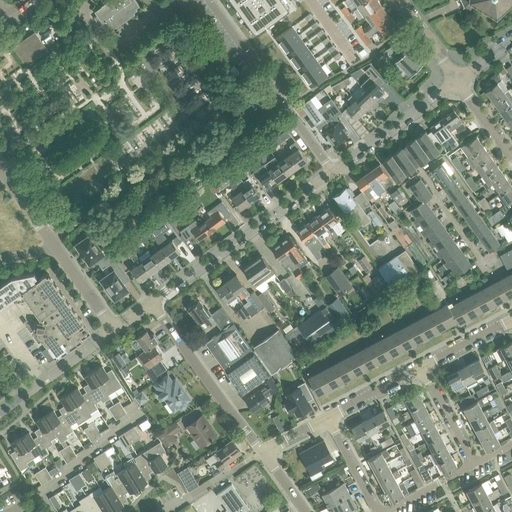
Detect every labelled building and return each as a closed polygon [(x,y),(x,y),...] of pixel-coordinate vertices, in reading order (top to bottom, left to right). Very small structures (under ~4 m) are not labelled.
[(95,12),(108,32),(115,27),(115,28),(117,30),(123,25),(123,24),(122,24),(125,21),(126,21),(135,14),(134,13),(137,10),(136,9),(140,6),(139,6),(135,0),(110,0),(101,6),(102,7),(95,12)] [(231,0),(256,33),(267,25),(267,26),(268,25),(267,24),(289,8),(283,0),(231,0)] [(357,7),(357,8),(360,13),(364,18),(365,17),(366,16),(369,14),(381,5),(377,0),(367,0),(362,4),(357,7)] [(511,0),(461,0),(465,6),(470,9),(474,3),(497,17),(511,2),(511,0)] [(365,17),(368,21),(372,27),(376,24),(389,15),(381,5),(369,14),(366,16),(365,17)] [(345,6),(341,9),(345,16),(350,12),(345,6)] [(350,12),(345,16),(350,23),(355,19),(350,12)] [(365,32),(360,36),(367,46),(372,42),(368,37),(380,29),(384,34),(396,26),(389,15),(376,24),(372,27),(365,32)] [(282,33),(276,38),(278,41),(282,47),(298,35),(292,26),(282,33)] [(360,26),(355,29),(360,36),(365,32),(360,26)] [(17,43),(11,47),(25,66),(47,51),(48,50),(47,49),(36,33),(36,32),(35,31),(18,43),(17,43)] [(298,35),(282,47),(286,52),(288,54),(304,43),(298,35)] [(403,36),(387,49),(387,50),(396,61),(393,64),(403,75),(407,72),(410,75),(423,62),(409,48),(411,45),(403,36)] [(304,43),(288,54),(293,62),(309,50),(304,43)] [(309,50),(293,62),(299,70),(315,58),(309,50)] [(315,58),(299,70),(305,78),(321,66),(315,58)] [(234,65),(229,69),(235,77),(237,75),(240,73),(238,70),(237,69),(234,65)] [(321,66),(305,78),(311,86),(325,76),(327,75),(321,66)] [(370,76),(360,85),(361,86),(363,88),(365,90),(375,101),(376,100),(378,102),(383,98),(381,96),(385,92),(375,82),(380,77),(370,66),(365,71),(364,71),(370,76)] [(493,86),(486,91),(493,101),(507,91),(508,90),(501,80),(498,75),(490,81),(493,86)] [(348,78),(340,82),(344,86),(346,85),(351,83),(348,78)] [(340,82),(331,87),(333,89),(334,92),(344,86),(340,82)] [(327,93),(332,89),(331,87),(330,84),(328,85),(327,86),(324,88),(324,89),(327,93)] [(361,87),(352,95),(366,110),(375,101),(365,90),(363,88),(361,86),(361,87)] [(507,91),(493,101),(500,111),(511,102),(511,103),(511,102),(511,95),(508,90),(507,91)] [(313,97),(310,98),(311,99),(311,100),(314,103),(315,105),(317,108),(322,105),(320,102),(315,95),(313,97)] [(352,104),(347,108),(357,118),(366,110),(352,95),(348,99),(352,104)] [(310,98),(301,105),(302,106),(306,112),(318,129),(319,128),(322,133),(322,134),(327,141),(329,140),(333,146),(341,141),(326,120),(322,114),(321,113),(317,108),(315,105),(314,103),(311,100),(311,99),(310,98)] [(511,102),(500,111),(506,120),(511,116),(511,103),(511,102)] [(326,110),(321,113),(322,114),(326,120),(341,141),(347,136),(344,132),(347,130),(340,121),(336,117),(336,116),(341,113),(335,104),(326,110)] [(302,106),(296,109),(301,116),(306,112),(302,106)] [(454,111),(441,120),(450,132),(455,128),(458,132),(465,127),(462,123),(463,123),(454,111)] [(441,120),(430,128),(441,142),(446,138),(449,143),(453,148),(459,144),(455,139),(452,134),(450,132),(441,120)] [(469,129),(460,135),(464,141),(473,134),(469,129)] [(287,130),(276,137),(280,143),(291,135),(287,130)] [(426,131),(407,145),(409,148),(420,163),(421,164),(440,151),(438,148),(426,131)] [(476,136),(461,147),(468,157),(469,156),(475,152),(483,146),(476,136)] [(276,137),(270,142),(274,147),(280,143),(276,137)] [(294,151),(288,154),(297,167),(307,160),(299,148),(300,147),(296,141),(290,145),(292,148),(294,151)] [(468,157),(465,159),(472,169),(476,166),(491,156),(484,146),(483,146),(475,152),(469,156),(468,157)] [(262,148),(256,152),(260,157),(265,153),(262,148)] [(401,148),(383,161),(397,181),(416,167),(403,148),(402,148),(401,148)] [(256,152),(250,156),(253,161),(254,161),(260,157),(256,152)] [(288,154),(278,162),(287,174),(297,167),(288,154)] [(275,156),(265,163),(278,181),(287,174),(278,162),(275,156)] [(456,156),(451,160),(456,166),(460,162),(456,156)] [(491,156),(475,167),(482,176),(497,166),(491,156)] [(432,171),(431,171),(443,187),(453,180),(446,170),(449,167),(445,161),(440,165),(436,167),(432,170),(432,171)] [(460,162),(456,166),(460,172),(465,168),(460,162)] [(265,163),(251,173),(252,175),(256,180),(259,177),(267,189),(278,181),(265,163)] [(380,163),(372,169),(386,188),(393,182),(388,176),(389,176),(380,163)] [(233,165),(227,170),(231,175),(237,170),(233,165)] [(497,166),(482,176),(489,186),(493,183),(504,176),(497,166)] [(245,168),(241,170),(242,170),(247,179),(252,175),(251,173),(246,167),(245,168)] [(372,169),(364,174),(374,187),(378,193),(382,190),(386,188),(372,169)] [(227,170),(213,180),(220,190),(229,183),(233,189),(236,193),(231,197),(240,209),(250,201),(234,179),(231,175),(227,170)] [(364,174),(357,180),(370,199),(372,202),(376,199),(373,196),(374,196),(378,193),(374,187),(364,174)] [(239,175),(234,179),(250,201),(260,194),(251,182),(247,185),(239,175)] [(470,176),(465,179),(469,185),(474,182),(470,176)] [(493,183),(500,193),(511,185),(504,176),(493,183)] [(411,186),(410,187),(421,203),(425,201),(432,195),(420,179),(419,180),(415,183),(411,186)] [(453,180),(443,187),(454,203),(465,196),(453,180)] [(214,194),(220,190),(214,181),(208,186),(214,194)] [(474,182),(469,185),(474,191),(479,188),(474,182)] [(500,193),(497,195),(504,205),(499,208),(503,214),(511,207),(511,186),(511,185),(500,193)] [(346,188),(334,196),(344,211),(350,207),(364,225),(371,220),(367,214),(363,209),(368,205),(370,204),(362,192),(359,193),(354,197),(354,198),(352,196),(354,194),(350,188),(349,188),(348,188),(347,188),(346,188)] [(396,189),(390,194),(396,202),(402,198),(396,189)] [(465,196),(454,203),(466,219),(476,212),(465,196)] [(484,197),(478,202),(481,207),(488,202),(484,197)] [(211,216),(205,221),(212,230),(226,221),(223,217),(230,212),(222,201),(208,211),(211,216)] [(394,201),(389,204),(397,215),(401,211),(394,201)] [(418,205),(410,210),(416,218),(413,221),(415,224),(432,211),(425,201),(421,203),(418,205)] [(488,202),(481,207),(485,211),(491,207),(488,202)] [(323,212),(318,215),(327,228),(334,237),(336,236),(338,235),(331,225),(338,220),(329,207),(328,208),(326,208),(323,210),(323,212)] [(372,210),(367,214),(371,220),(372,221),(371,221),(374,225),(374,226),(375,227),(376,227),(377,227),(378,227),(379,227),(380,227),(381,226),(382,224),(372,210)] [(494,223),(504,216),(500,210),(489,218),(493,223),(494,223)] [(432,211),(415,224),(416,226),(420,224),(424,229),(421,232),(423,235),(440,222),(438,219),(432,211)] [(476,212),(466,219),(477,235),(488,228),(476,212)] [(312,220),(308,223),(323,244),(323,245),(327,243),(323,237),(321,238),(319,234),(327,228),(318,215),(317,216),(315,216),(312,218),(312,220)] [(309,377),(308,377),(317,395),(452,323),(457,321),(459,324),(459,323),(511,295),(511,215),(511,249),(500,255),(507,269),(511,266),(511,274),(451,307),(450,307),(454,305),(451,300),(447,303),(448,303),(448,304),(443,307),(444,308),(310,379),(309,377)] [(155,224),(148,229),(161,247),(170,259),(181,251),(172,239),(169,241),(163,234),(164,233),(163,232),(169,227),(163,219),(155,224)] [(196,219),(181,230),(183,234),(187,240),(195,235),(199,240),(212,230),(205,221),(200,225),(198,223),(196,219)] [(407,219),(402,223),(429,262),(435,258),(407,219)] [(394,220),(388,224),(404,247),(409,244),(412,242),(401,227),(399,228),(394,220)] [(440,222),(423,235),(424,237),(428,234),(431,240),(428,242),(430,245),(448,233),(440,222)] [(511,232),(507,222),(496,227),(501,236),(504,234),(508,241),(511,239),(511,232)] [(301,227),(297,231),(317,258),(321,255),(318,249),(323,245),(323,244),(308,223),(306,224),(305,224),(302,226),(301,227)] [(488,228),(477,235),(489,252),(500,244),(488,228)] [(448,233),(430,245),(432,247),(435,245),(439,251),(436,253),(438,256),(456,243),(448,233)] [(90,234),(76,244),(81,252),(84,257),(85,256),(90,264),(96,259),(101,266),(114,257),(112,254),(111,253),(105,244),(100,248),(90,234)] [(137,234),(127,241),(128,243),(132,248),(135,246),(138,245),(142,241),(137,234)] [(284,240),(281,242),(300,267),(308,261),(290,236),(289,236),(288,236),(284,238),(284,240)] [(272,249),(285,267),(288,265),(298,279),(304,275),(299,268),(300,267),(281,242),(278,245),(276,244),(273,247),(273,248),(272,249)] [(128,243),(122,248),(129,258),(131,257),(136,265),(131,269),(139,281),(140,281),(150,273),(141,261),(138,257),(136,254),(132,248),(128,243)] [(412,243),(407,246),(421,266),(426,263),(412,243)] [(456,243),(438,256),(440,258),(443,256),(447,261),(444,264),(446,266),(463,254),(456,243)] [(161,247),(152,254),(160,266),(170,259),(161,247)] [(148,250),(138,257),(141,261),(150,273),(160,266),(152,254),(148,250)] [(379,268),(378,268),(387,280),(389,283),(393,288),(419,269),(405,250),(397,255),(379,268)] [(463,254),(446,266),(447,269),(451,266),(453,270),(450,272),(453,277),(457,275),(471,265),(463,254)] [(262,256),(252,262),(265,280),(274,273),(262,256)] [(364,256),(357,261),(366,273),(373,268),(364,256)] [(114,257),(101,266),(101,267),(106,264),(111,272),(101,279),(109,290),(107,292),(112,299),(114,298),(115,299),(122,294),(121,292),(127,287),(124,283),(130,279),(114,257)] [(252,262),(243,269),(255,287),(261,292),(269,286),(265,280),(252,262)] [(350,268),(354,274),(359,270),(355,264),(350,268)] [(338,267),(325,276),(340,296),(353,286),(338,267)] [(430,269),(421,273),(426,284),(435,279),(430,269)] [(380,271),(376,274),(380,280),(384,277),(380,271)] [(7,281),(0,285),(0,307),(6,303),(15,297),(16,298),(16,300),(15,301),(14,301),(15,301),(27,319),(30,323),(26,325),(38,342),(42,339),(56,358),(75,344),(77,343),(78,342),(79,341),(82,339),(79,335),(83,332),(84,334),(86,334),(87,333),(87,331),(86,330),(85,330),(83,331),(81,327),(84,325),(82,321),(82,320),(81,318),(79,318),(65,298),(47,272),(36,280),(35,280),(34,279),(37,277),(34,273),(12,277),(7,281)] [(367,274),(362,277),(376,299),(377,299),(393,288),(389,283),(387,280),(380,285),(370,272),(367,274)] [(236,273),(226,281),(236,294),(241,291),(245,297),(240,300),(244,306),(243,306),(245,308),(250,315),(251,317),(259,312),(257,309),(263,305),(264,305),(258,296),(257,296),(256,295),(254,291),(251,293),(250,292),(246,287),(236,273)] [(280,281),(279,282),(286,293),(287,292),(290,297),(294,294),(291,289),(292,288),(285,278),(280,281)] [(437,279),(430,283),(439,301),(447,297),(437,279)] [(226,281),(216,288),(230,308),(234,305),(235,304),(231,298),(236,294),(226,281)] [(258,295),(257,296),(258,296),(264,305),(265,306),(269,312),(274,308),(270,302),(263,292),(258,295)] [(337,297),(327,305),(340,323),(351,315),(337,297)] [(200,300),(188,309),(198,324),(203,330),(209,326),(215,322),(221,331),(234,322),(222,306),(221,306),(212,313),(209,309),(207,310),(200,300)] [(310,316),(298,325),(302,331),(306,337),(312,345),(341,325),(327,305),(310,316)] [(243,306),(237,310),(244,319),(250,315),(245,308),(243,306)] [(221,331),(205,343),(224,370),(242,395),(263,381),(267,377),(269,376),(271,374),(234,322),(221,331)] [(297,325),(284,334),(289,341),(300,333),(302,332),(297,325)] [(272,373),(297,356),(279,329),(254,347),(272,373)] [(136,338),(131,342),(135,348),(141,345),(145,351),(154,345),(160,341),(154,333),(150,335),(147,330),(144,332),(143,330),(139,333),(140,335),(137,337),(136,338)] [(511,341),(500,348),(495,351),(500,361),(506,358),(506,359),(511,355),(511,341)] [(145,351),(140,355),(149,367),(151,366),(154,370),(147,375),(153,383),(159,379),(157,375),(166,369),(163,364),(160,359),(163,358),(154,345),(145,351)] [(119,352),(111,357),(118,368),(126,363),(119,352)] [(480,359),(469,365),(476,378),(482,375),(485,381),(490,378),(480,359)] [(485,362),(485,363),(487,368),(488,368),(493,366),(490,361),(490,360),(485,362)] [(488,368),(487,368),(493,379),(494,379),(500,375),(501,375),(496,364),(494,365),(493,366),(488,368)] [(469,365),(458,370),(465,384),(467,387),(477,381),(476,378),(469,365)] [(102,366),(94,371),(109,395),(122,387),(122,386),(111,369),(109,371),(110,373),(107,375),(102,366)] [(501,375),(500,375),(503,381),(511,377),(511,369),(511,370),(501,375)] [(458,370),(447,376),(454,390),(461,386),(462,389),(467,387),(465,384),(458,370)] [(86,385),(83,387),(86,392),(87,391),(94,403),(101,400),(102,402),(110,398),(108,395),(109,395),(94,371),(84,377),(89,386),(87,387),(86,385)] [(167,376),(155,385),(161,392),(159,393),(158,395),(159,397),(160,398),(161,399),(163,399),(165,398),(174,410),(179,407),(180,408),(182,409),(184,409),(185,408),(186,406),(186,404),(189,399),(175,380),(172,382),(167,376)] [(261,389),(246,399),(246,400),(253,410),(262,404),(262,406),(269,401),(266,396),(271,393),(272,393),(277,390),(278,389),(269,376),(267,377),(263,381),(267,386),(261,390),(261,389)] [(288,399),(285,401),(291,413),(294,411),(296,415),(311,407),(308,401),(313,398),(305,382),(297,386),(299,388),(286,395),(288,399)] [(487,385),(481,389),(484,394),(490,391),(487,385)] [(505,387),(499,390),(502,395),(507,392),(505,387)] [(78,388),(69,393),(85,420),(92,416),(94,418),(100,414),(97,409),(98,409),(94,403),(87,391),(86,392),(84,393),(86,395),(83,397),(78,388)] [(142,392),(134,397),(140,406),(148,400),(142,392)] [(418,392),(400,401),(403,407),(408,405),(410,410),(423,403),(418,392)] [(61,407),(59,409),(62,414),(63,413),(70,426),(76,422),(78,424),(85,420),(69,393),(60,399),(65,408),(63,410),(61,407)] [(466,397),(460,400),(463,406),(468,403),(474,400),(471,394),(466,397)] [(499,396),(494,399),(497,405),(502,402),(499,397),(499,396)] [(478,401),(464,408),(470,419),(484,412),(483,411),(480,406),(484,404),(482,399),(478,401)] [(119,401),(114,404),(121,416),(126,413),(119,401)] [(124,406),(127,411),(135,407),(133,402),(124,406)] [(502,402),(497,405),(500,410),(505,407),(502,402)] [(423,403),(410,410),(416,420),(429,414),(423,403)] [(114,404),(108,408),(116,420),(121,416),(114,404)] [(387,408),(386,409),(392,419),(397,417),(391,406),(387,408)] [(53,410),(45,416),(57,436),(60,442),(68,438),(66,435),(73,431),(70,426),(63,413),(62,414),(60,415),(61,417),(59,419),(53,410)] [(384,410),(373,416),(380,429),(391,423),(384,410)] [(484,412),(470,419),(476,430),(489,423),(486,417),(489,415),(486,410),(483,411),(484,412)] [(416,420),(411,423),(416,434),(422,431),(435,424),(429,414),(416,420)] [(37,429),(34,431),(37,436),(38,435),(45,448),(53,443),(51,440),(57,436),(45,416),(36,421),(41,430),(38,432),(37,429)] [(201,416),(187,426),(192,433),(190,434),(193,439),(190,441),(196,450),(202,446),(216,436),(217,435),(210,426),(209,427),(208,427),(201,416)] [(373,416),(363,421),(370,434),(380,429),(373,416)] [(147,419),(139,424),(143,431),(151,426),(147,419)] [(160,432),(158,433),(166,446),(177,439),(174,433),(182,428),(177,420),(172,423),(160,432)] [(93,421),(88,424),(96,438),(101,434),(100,433),(93,421)] [(363,421),(351,427),(358,440),(364,437),(366,442),(372,439),(370,434),(363,421)] [(489,423),(476,430),(481,440),(500,430),(499,429),(498,430),(496,426),(494,421),(489,423)] [(89,426),(84,429),(91,441),(96,438),(88,424),(88,425),(89,426)] [(435,424),(422,431),(427,442),(440,435),(435,424)] [(134,426),(124,433),(130,444),(141,437),(134,426)] [(500,430),(481,440),(487,451),(489,450),(499,445),(501,444),(500,444),(498,438),(502,436),(500,430)] [(29,432),(20,438),(33,458),(36,463),(42,459),(41,458),(48,453),(45,448),(38,435),(37,436),(36,437),(37,439),(34,441),(29,432)] [(124,433),(118,436),(125,448),(131,445),(130,444),(124,433)] [(440,435),(427,442),(433,452),(446,445),(440,435)] [(12,451),(10,453),(20,470),(23,474),(30,467),(28,465),(27,462),(33,458),(20,438),(11,443),(16,452),(14,454),(12,451)] [(408,438),(403,440),(404,441),(406,446),(409,451),(414,449),(408,438)] [(217,451),(214,453),(219,459),(215,463),(220,469),(226,465),(235,458),(234,456),(240,451),(232,440),(217,451)] [(324,440),(302,452),(307,461),(305,462),(312,475),(310,476),(312,480),(323,475),(321,471),(324,469),(321,464),(333,458),(324,440)] [(160,442),(138,455),(148,473),(149,473),(156,468),(158,471),(167,465),(160,454),(165,451),(160,442)] [(69,444),(64,448),(72,459),(77,456),(75,454),(69,444)] [(433,452),(428,455),(434,465),(439,463),(451,456),(446,445),(433,452)] [(112,446),(104,451),(107,457),(116,451),(112,446)] [(64,448),(59,451),(66,463),(72,459),(64,448)] [(387,450),(368,459),(374,470),(387,463),(384,458),(390,455),(387,450)] [(104,451),(99,454),(106,465),(111,462),(107,457),(104,451)] [(407,453),(402,456),(404,461),(407,466),(412,463),(409,458),(407,453)] [(99,454),(93,458),(95,460),(101,469),(106,466),(106,465),(99,454)] [(137,461),(126,468),(138,488),(144,484),(143,482),(151,477),(149,473),(148,473),(138,455),(134,458),(137,461)] [(451,456),(439,463),(445,474),(458,467),(451,456)] [(54,462),(56,466),(57,467),(57,468),(63,464),(60,459),(54,462)] [(387,463),(374,470),(380,481),(393,474),(387,463)] [(188,466),(178,473),(190,491),(200,485),(188,466)] [(45,467),(40,470),(46,481),(52,478),(51,476),(51,475),(45,467)] [(88,468),(81,472),(86,481),(93,477),(88,468)] [(113,471),(110,473),(114,479),(123,494),(131,489),(133,492),(138,488),(126,468),(116,475),(113,471)] [(218,468),(211,472),(214,476),(220,472),(218,468)] [(338,471),(342,479),(347,476),(344,468),(338,471)] [(425,470),(420,472),(421,473),(426,483),(433,480),(428,469),(427,468),(425,470)] [(40,470),(35,473),(41,484),(46,481),(40,470)] [(393,474),(380,481),(385,491),(398,484),(396,479),(401,476),(398,471),(393,474)] [(79,473),(74,476),(81,487),(86,484),(79,473)] [(109,487),(102,491),(115,511),(121,507),(119,505),(127,500),(123,494),(114,479),(110,473),(106,475),(105,479),(109,487)] [(418,474),(412,477),(418,488),(424,485),(418,474)] [(74,476),(69,479),(76,491),(81,488),(81,487),(74,476)] [(6,478),(2,481),(2,482),(6,489),(12,486),(10,482),(9,483),(6,478)] [(501,478),(496,481),(496,482),(499,488),(504,485),(505,485),(502,479),(501,478)] [(481,484),(467,491),(467,492),(473,503),(487,495),(487,494),(492,491),(487,481),(487,480),(481,484)] [(398,484),(385,491),(391,502),(404,495),(409,492),(403,482),(398,484)] [(344,483),(322,495),(328,506),(328,507),(351,495),(344,483)] [(229,511),(277,511),(275,508),(269,511),(251,511),(234,487),(232,484),(219,492),(217,494),(229,511)] [(504,485),(499,488),(503,494),(508,492),(508,491),(505,485),(504,485)] [(314,492),(311,486),(308,488),(305,490),(309,497),(315,493),(314,492)] [(89,494),(86,496),(96,511),(113,511),(115,511),(102,491),(92,498),(89,494)] [(54,495),(49,498),(56,509),(61,506),(54,495)] [(328,506),(319,511),(349,511),(357,508),(351,495),(328,507),(328,506)] [(487,495),(473,503),(477,511),(480,511),(493,506),(487,495)] [(504,507),(503,508),(505,511),(510,509),(511,508),(511,498),(510,495),(505,498),(507,503),(506,503),(503,505),(504,507)] [(81,504),(75,507),(77,511),(96,511),(86,496),(78,500),(81,504)]
